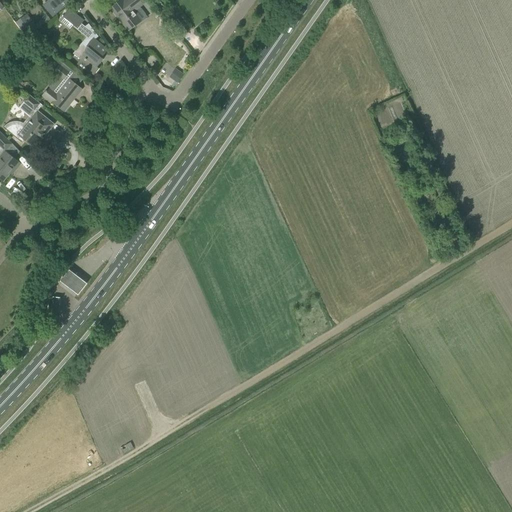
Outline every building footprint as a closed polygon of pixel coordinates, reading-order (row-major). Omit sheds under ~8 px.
[(49,0),(43,6),(52,17),(68,4),(66,2),(69,0),(49,0)] [(120,0),(110,8),(128,31),(142,21),(134,11),(145,2),(143,0),(120,0)] [(64,18),(61,22),(69,29),(73,25),(77,29),(81,25),(83,21),(69,9),(62,17),(64,18)] [(15,22),(29,41),(40,31),(31,20),(28,22),(24,16),(15,22)] [(188,33),(177,18),(169,24),(181,38),(188,33)] [(86,37),(73,54),(81,60),(77,64),(85,70),(92,77),(99,69),(97,67),(103,60),(101,58),(108,50),(94,39),(97,37),(88,25),(85,27),(81,25),(77,29),(86,37)] [(37,45),(31,51),(37,57),(43,52),(37,45)] [(41,96),(50,103),(51,102),(64,112),(69,105),(68,104),(74,97),(75,98),(82,89),(69,78),(70,76),(71,78),(75,73),(60,60),(52,70),(62,79),(52,91),(48,88),(41,96)] [(176,85),(182,74),(173,68),(166,79),(176,85)] [(15,138),(21,143),(24,140),(33,147),(40,139),(41,140),(49,130),(47,129),(52,124),(37,111),(41,106),(27,95),(22,101),(24,102),(21,106),(31,114),(23,123),(21,122),(19,122),(17,121),(14,121),(12,122),(10,122),(9,123),(6,124),(5,126),(3,127),(15,138)] [(0,146),(5,151),(12,144),(0,131),(0,146)] [(5,151),(0,156),(0,178),(3,182),(19,163),(5,151)] [(70,269),(61,281),(78,294),(87,282),(70,269)] [(58,312),(60,298),(52,297),(50,311),(58,312)] [(120,448),(123,453),(133,448),(130,442),(120,448)]
